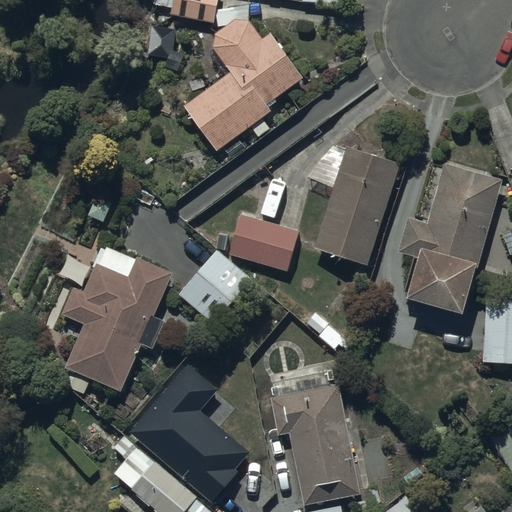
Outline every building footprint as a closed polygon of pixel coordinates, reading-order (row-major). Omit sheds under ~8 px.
[(216,0),(171,0),(169,11),(213,20),(216,0)] [(213,41),(232,69),(184,102),(216,147),(272,108),(267,101),(305,74),(270,25),(261,32),(251,17),(236,15),(215,29),(213,41)] [(152,21),(148,50),(172,53),(176,24),(152,21)] [(399,159),(346,141),(314,242),(364,259),(399,159)] [(503,179),(444,162),(429,217),(409,212),(399,250),(415,254),(404,291),(462,307),(474,263),(479,264),(503,179)] [(299,227),(240,211),(230,253),(289,268),(299,227)] [(173,267),(103,241),(86,288),(73,283),(63,311),(82,319),(64,367),(122,389),(140,342),(153,346),(165,316),(156,313),(173,267)] [(250,275),(215,246),(179,291),(214,320),(250,275)] [(511,288),(483,288),(483,359),(511,359),(511,288)] [(130,428),(211,500),(239,468),(235,464),(249,449),(200,405),(216,387),(189,362),(130,428)] [(339,382),(271,395),(278,431),(289,429),(303,501),(359,490),(339,382)] [(511,414),(487,429),(511,470),(511,414)] [(196,494),(124,434),(114,446),(125,456),(114,470),(132,485),(131,486),(137,491),(135,493),(148,505),(150,502),(155,506),(153,508),(156,511),(214,511),(195,495),(196,494)] [(423,511),(408,491),(380,511),(423,511)] [(495,511),(486,498),(466,511),(511,511),(511,501),(496,511),(495,511)] [(342,511),(341,502),(303,511),(302,511),(342,511)]
